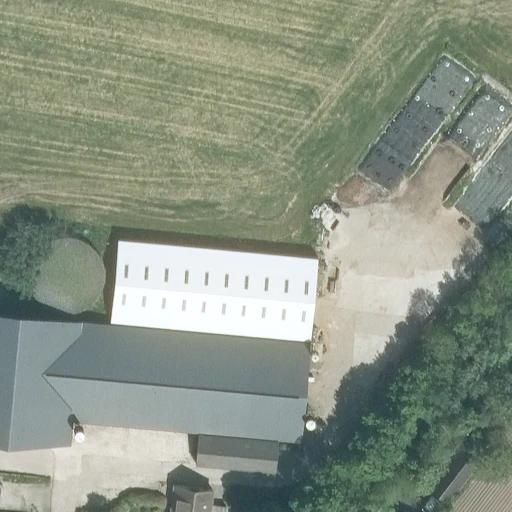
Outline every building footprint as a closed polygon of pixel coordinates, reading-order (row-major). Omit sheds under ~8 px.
[(103,279),(103,273),(103,265),(100,260),(95,251),(90,245),(82,240),(76,237),(65,235),(58,237),(53,238),(45,242),(39,246),(35,249),(31,256),(29,261),(28,266),(27,274),(27,279),(28,285),(30,290),(31,293),(36,300),(40,303),(47,308),(53,311),(61,312),(68,313),(73,312),(76,311),(86,306),(94,300),(99,290),(103,279)] [(309,338),(316,257),(117,238),(109,320),(294,337),(309,338)] [(67,419),(182,429),(299,440),(308,342),(304,341),(309,338),(294,337),(294,340),(44,317),(0,313),(0,435),(65,442),(67,419)] [(274,470),(277,440),(197,433),(194,463),(274,470)] [(447,500),(481,456),(460,440),(426,484),(447,500)] [(403,508),(414,496),(395,481),(385,494),(403,508)] [(208,511),(211,490),(173,485),(169,511),(208,511)]
